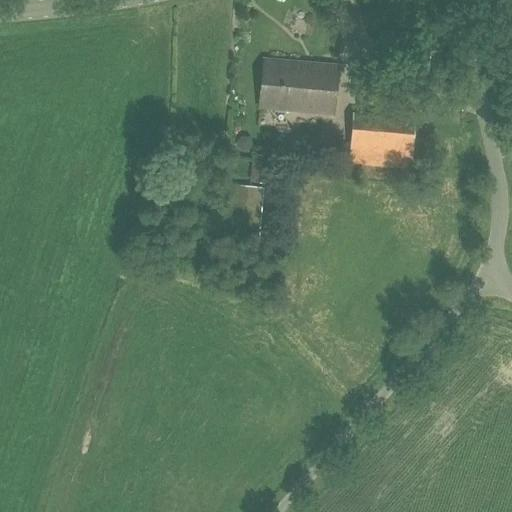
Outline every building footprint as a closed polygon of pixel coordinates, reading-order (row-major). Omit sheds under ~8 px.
[(381,31),(377,71),(428,75),(431,35),(381,31)] [(264,58),(259,108),(333,115),(338,65),(264,58)] [(352,117),(348,163),(410,168),(415,112),(378,109),(377,119),(352,117)] [(269,184),(271,156),(252,154),(249,182),(269,184)] [(257,242),(263,187),(223,184),(218,239),(257,242)]
